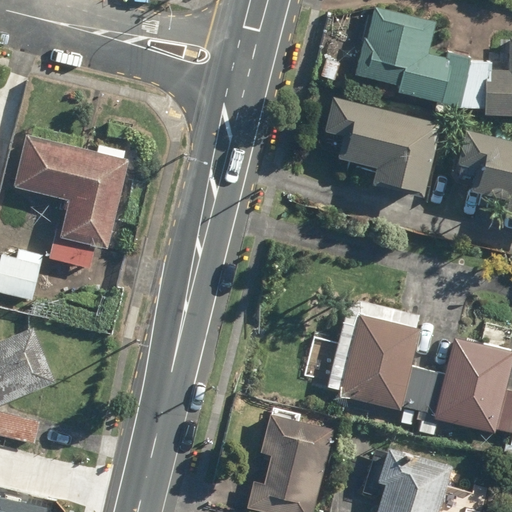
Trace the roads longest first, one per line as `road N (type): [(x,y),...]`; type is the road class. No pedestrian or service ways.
road 1 (secondary): [(134,511),(236,83)]
road 2 (residential): [(112,33),(150,27),(246,46)]
road 3 (residential): [(236,83),(147,59),(112,33)]
